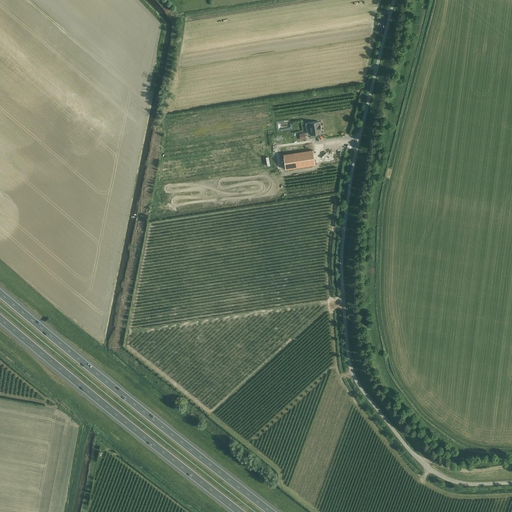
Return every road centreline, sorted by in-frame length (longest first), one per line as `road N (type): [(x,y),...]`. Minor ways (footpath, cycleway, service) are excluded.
road 1 (unclassified): [(413,455),(353,375),(341,257),(359,139),(394,0)]
road 2 (motorway): [(268,511),(0,294)]
road 3 (motorway): [(0,319),(238,511)]
